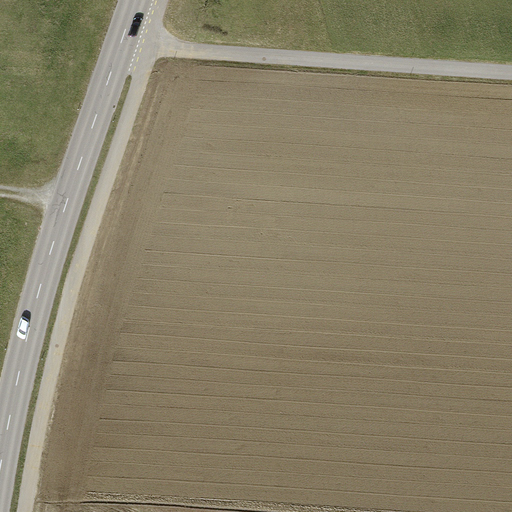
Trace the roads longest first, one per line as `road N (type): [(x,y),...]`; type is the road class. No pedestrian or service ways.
road 1 (tertiary): [(133,0),(36,304),(0,475)]
road 2 (track): [(119,40),(511,71)]
